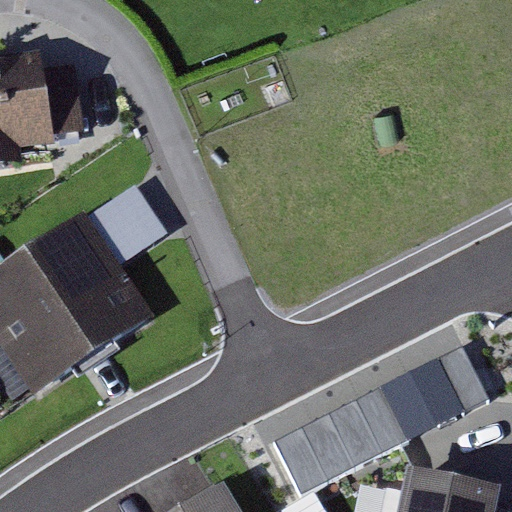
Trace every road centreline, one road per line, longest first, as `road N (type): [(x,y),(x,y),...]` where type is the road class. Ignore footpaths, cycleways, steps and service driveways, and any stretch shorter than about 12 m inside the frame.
road 1 (residential): [(280,370),(155,62),(101,11),(64,0)]
road 2 (residential): [(280,370),(35,511)]
road 3 (residential): [(511,261),(280,370)]
